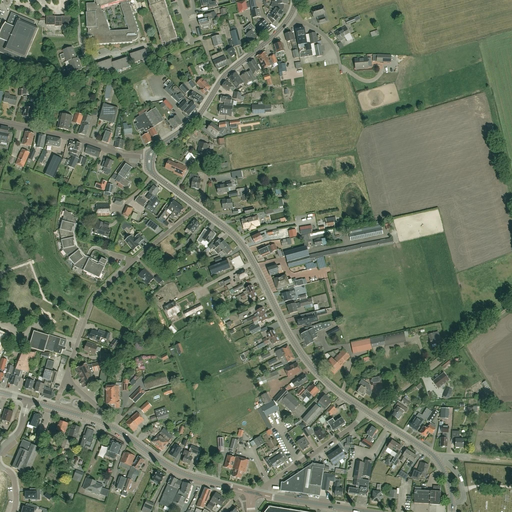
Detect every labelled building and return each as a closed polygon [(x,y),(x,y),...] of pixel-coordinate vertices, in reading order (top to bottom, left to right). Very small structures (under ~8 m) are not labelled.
[(94,0),(96,3),(93,3),(86,4),(87,13),(86,13),(87,28),(88,28),(88,37),(93,36),(93,38),(92,38),(92,45),(132,42),(132,41),(134,41),(136,40),(138,38),(138,36),(138,34),(137,32),(138,31),(133,14),(129,2),(128,3),(126,0),(147,0),(162,43),(165,43),(166,46),(169,44),(170,45),(180,42),(179,38),(177,38),(164,0),(163,0),(94,0)] [(212,4),(210,0),(202,0),(201,0),(201,1),(200,1),(201,6),(202,6),(202,7),(207,5),(208,9),(210,8),(217,7),(216,3),(212,4)] [(237,2),(239,11),(240,13),(242,13),(241,11),(248,10),(246,1),(237,2)] [(281,18),(284,14),(276,8),(277,6),(272,4),(270,7),(274,9),(272,12),(281,18)] [(318,20),(319,24),(326,21),(325,17),(325,18),(324,14),(325,14),(323,6),(311,10),(313,17),(317,16),(318,20)] [(252,18),(261,17),(259,9),(251,11),(252,18)] [(209,24),(208,17),(216,16),(215,12),(202,15),(203,18),(198,20),(200,26),(203,26),(203,28),(208,27),(208,25),(209,24)] [(281,18),(272,12),(270,15),(268,14),(267,16),(267,18),(268,19),(269,17),(277,23),(281,18)] [(3,27),(1,31),(0,33),(0,53),(8,57),(19,61),(20,57),(25,59),(38,29),(37,28),(33,27),(35,23),(11,13),(6,24),(5,24),(3,27)] [(46,18),(46,26),(54,26),(54,27),(62,27),(62,26),(70,26),(70,17),(55,17),(46,17),(46,18)] [(258,26),(261,29),(260,29),(261,30),(262,31),(263,31),(266,34),(272,28),(264,20),(261,23),(259,21),(257,23),(259,25),(258,26)] [(257,38),(252,32),(255,29),(251,23),(244,29),(245,31),(247,34),(246,35),(249,39),(247,40),(250,43),(252,41),(252,42),(257,38)] [(345,38),(347,41),(352,38),(351,35),(346,26),(334,33),(340,42),(345,38)] [(311,44),(310,43),(307,44),(304,28),(296,30),(300,58),(313,56),(311,44)] [(230,32),(234,47),(241,45),(237,30),(230,32)] [(293,49),(297,47),(293,35),(292,35),(291,32),(285,34),(287,42),(291,41),(293,49)] [(310,43),(311,44),(317,43),(315,33),(309,34),(310,40),(310,43)] [(214,47),(222,45),(220,36),(211,38),(214,47)] [(281,56),(285,55),(284,51),(281,43),(274,45),(277,53),(280,52),(281,56)] [(316,57),(322,56),(320,45),(314,46),(316,57)] [(64,54),(60,55),(61,57),(74,53),(72,47),(63,50),(64,54)] [(147,55),(145,48),(137,51),(140,61),(148,58),(149,61),(156,58),(154,53),(147,55)] [(231,58),(235,55),(234,52),(235,51),(232,48),(227,52),(231,58)] [(140,61),(137,51),(129,54),(133,63),(140,61)] [(222,52),(217,55),(222,68),(228,65),(226,62),(227,61),(226,59),(225,59),(224,57),(222,52)] [(272,63),(277,60),(274,55),(269,57),(270,60),(269,60),(265,52),(256,57),(261,67),(262,70),(272,66),(272,65),(273,65),(273,64),(272,63)] [(76,59),(76,58),(74,53),(61,57),(62,60),(65,58),(67,62),(68,61),(76,59)] [(222,68),(217,55),(211,57),(213,62),(216,70),(222,68)] [(168,61),(166,56),(156,62),(158,66),(168,61)] [(119,59),(122,69),(129,66),(126,57),(119,59)] [(367,57),(354,59),(355,68),(368,67),(367,57)] [(80,64),(78,58),(76,58),(76,59),(68,61),(70,65),(66,66),(67,68),(80,64)] [(106,70),(113,68),(112,62),(110,58),(103,61),(106,70)] [(112,62),(113,68),(115,71),(122,69),(119,59),(112,62)] [(254,74),(260,70),(254,60),(248,64),(254,74)] [(106,70),(103,61),(95,63),(98,73),(106,70)] [(278,63),(279,68),(279,73),(286,71),(285,64),(282,64),(282,62),(278,63)] [(80,64),(67,68),(67,70),(71,69),(72,73),(82,69),(80,64)] [(193,66),(188,68),(192,77),(197,74),(193,66)] [(244,83),(242,81),(236,72),(228,78),(236,88),(244,83)] [(247,73),(241,76),(246,85),(252,81),(247,73)] [(272,85),(270,79),(269,75),(263,76),(265,81),(266,80),(268,86),(272,85)] [(203,94),(210,87),(202,79),(196,84),(201,89),(199,90),(203,94)] [(109,99),(113,81),(108,80),(104,98),(109,99)] [(192,80),(191,81),(188,83),(193,89),(196,86),(192,80)] [(166,87),(167,87),(164,90),(180,106),(178,108),(182,113),(183,112),(188,116),(197,107),(192,103),(187,100),(184,97),(185,96),(178,89),(171,81),(169,83),(170,83),(166,87)] [(233,91),(234,88),(232,87),(232,86),(225,82),(222,87),(229,92),(230,90),(233,91)] [(184,84),(182,85),(179,88),(185,94),(190,90),(184,84)] [(30,96),(31,85),(22,85),(22,90),(19,89),(18,96),(22,97),(23,97),(23,95),(30,96)] [(5,92),(4,95),(3,102),(12,103),(11,104),(15,105),(16,97),(9,96),(10,93),(5,92)] [(199,106),(204,99),(193,92),(188,99),(199,106)] [(226,103),(226,105),(230,106),(233,106),(234,101),(231,100),(232,98),(221,96),(220,102),(226,103)] [(170,110),(173,108),(166,100),(163,102),(170,110)] [(32,112),(33,109),(32,109),(33,105),(28,104),(28,108),(25,107),(23,116),(24,116),(24,117),(27,118),(27,117),(30,118),(31,112),(32,112)] [(114,124),(118,108),(103,104),(99,120),(114,124)] [(233,106),(230,106),(226,105),(220,105),(219,115),(232,116),(233,106)] [(271,106),(265,106),(265,105),(252,105),(252,114),(265,114),(265,111),(271,111),(271,106)] [(154,127),(164,121),(156,108),(154,109),(149,112),(148,111),(140,116),(152,139),(153,138),(152,137),(157,135),(154,127)] [(80,124),(83,115),(76,113),(73,122),(80,124)] [(69,130),(72,116),(61,114),(58,128),(69,130)] [(91,117),(85,115),(78,133),(86,135),(89,125),(88,125),(91,117)] [(175,129),(179,127),(183,124),(177,115),(173,118),(169,121),(175,129)] [(152,139),(140,116),(135,119),(137,123),(135,124),(138,131),(140,130),(143,136),(142,137),(146,145),(152,141),(151,139),(152,139)] [(131,125),(128,125),(127,123),(123,124),(123,126),(124,133),(124,135),(133,134),(132,131),(131,125)] [(221,135),(226,128),(225,123),(219,124),(220,128),(218,128),(212,123),(207,130),(211,133),(211,134),(216,137),(219,134),(221,135)] [(200,132),(202,131),(197,125),(191,130),(196,136),(198,134),(197,133),(199,131),(200,132)] [(8,132),(9,128),(2,126),(0,132),(0,134),(0,135),(0,141),(7,143),(10,132),(8,132)] [(110,133),(111,130),(105,128),(104,131),(105,132),(102,141),(109,144),(111,138),(112,137),(112,136),(112,135),(112,134),(110,133)] [(121,140),(122,137),(121,137),(118,136),(119,130),(117,129),(115,137),(117,137),(117,139),(115,147),(122,149),(124,141),(121,140)] [(32,144),(34,134),(25,132),(22,145),(31,146),(32,144)] [(43,147),(46,136),(39,135),(37,145),(43,147)] [(60,148),(62,139),(48,137),(46,145),(60,148)] [(205,156),(208,145),(200,142),(198,146),(199,146),(197,154),(205,156)] [(76,143),(76,144),(73,154),(78,155),(79,152),(81,145),(76,143)] [(99,158),(102,151),(87,146),(85,153),(99,158)] [(32,149),(28,159),(32,161),(36,151),(32,149)] [(18,159),(16,164),(23,168),(30,153),(22,150),(18,159)] [(53,155),(50,162),(47,168),(44,174),(54,178),(61,163),(62,159),(62,158),(58,156),(57,157),(53,155)] [(74,169),(79,159),(76,158),(73,156),(68,166),(74,169)] [(103,172),(105,172),(104,174),(108,176),(108,174),(110,175),(111,170),(110,170),(113,162),(107,159),(106,162),(104,161),(102,167),(104,168),(103,172)] [(183,177),(187,167),(178,163),(177,164),(168,161),(165,168),(174,172),(173,173),(183,177)] [(126,188),(127,188),(128,188),(129,187),(130,185),(129,184),(130,183),(126,180),(126,179),(125,179),(133,168),(126,163),(117,176),(118,176),(115,180),(126,188)] [(199,189),(201,179),(198,179),(199,176),(191,174),(190,180),(193,180),(191,188),(199,189)] [(217,186),(218,190),(217,190),(217,193),(218,193),(218,194),(229,192),(228,188),(232,187),(231,182),(227,183),(227,184),(217,186)] [(146,198),(150,201),(148,204),(152,207),(158,199),(154,196),(159,190),(153,186),(149,193),(146,198)] [(238,197),(242,197),(240,189),(237,190),(237,191),(229,193),(229,198),(238,196),(238,197)] [(141,200),(141,199),(142,199),(138,196),(135,201),(144,208),(146,204),(141,200)] [(233,208),(234,208),(234,204),(232,205),(231,199),(222,201),(223,209),(233,208)] [(175,210),(179,205),(174,202),(173,201),(169,206),(170,206),(169,206),(167,209),(168,210),(172,213),(173,212),(175,210)] [(110,216),(110,205),(96,205),(96,216),(110,216)] [(129,218),(133,208),(127,205),(123,215),(129,218)] [(180,214),(184,209),(179,205),(175,210),(173,212),(176,214),(175,215),(177,217),(180,214)] [(106,265),(107,261),(106,260),(102,258),(98,265),(92,262),(92,261),(87,258),(86,260),(85,259),(81,254),(81,253),(77,248),(76,249),(75,248),(74,241),(75,241),(73,235),(72,235),(72,234),(73,227),(74,228),(76,219),(71,215),(72,213),(68,213),(65,210),(61,229),(59,229),(63,249),(62,249),(74,265),(73,266),(100,279),(102,279),(104,274),(102,273),(104,268),(106,265)] [(163,210),(157,218),(161,221),(167,212),(163,210)] [(249,227),(250,229),(255,228),(255,226),(260,225),(258,216),(242,220),(244,229),(249,227)] [(325,219),(327,227),(334,226),(334,222),(336,222),(336,217),(325,219)] [(199,229),(198,228),(200,224),(194,219),(187,228),(187,229),(185,231),(190,235),(187,238),(187,239),(183,243),(186,245),(190,241),(194,236),(192,235),(196,230),(197,231),(199,229)] [(127,227),(129,229),(132,226),(124,220),(123,222),(127,227)] [(147,225),(150,227),(155,231),(158,227),(150,220),(147,225)] [(108,237),(110,230),(103,228),(104,223),(98,222),(97,226),(96,225),(94,233),(108,237)] [(313,233),(312,229),(311,226),(300,227),(301,235),(313,233)] [(351,241),(383,234),(381,228),(349,234),(351,241)] [(205,234),(202,232),(197,241),(201,243),(203,241),(205,242),(206,242),(206,241),(209,243),(214,234),(211,232),(208,230),(206,233),(205,234)] [(125,241),(133,251),(140,246),(138,244),(139,243),(140,243),(144,239),(139,234),(135,238),(134,239),(131,235),(125,241)] [(252,238),(253,240),(255,243),(262,240),(262,239),(266,237),(265,234),(261,236),(260,234),(255,236),(252,238)] [(295,237),(286,239),(281,240),(282,247),(288,245),(293,244),(292,241),(296,240),(295,237)] [(309,256),(310,262),(315,261),(315,260),(335,255),(346,254),(370,249),(393,244),(392,238),(368,243),(345,248),(332,250),(308,255),(309,256)] [(216,245),(214,247),(215,249),(214,250),(218,255),(222,252),(228,246),(224,241),(222,243),(219,240),(215,244),(216,245)] [(177,251),(183,246),(180,242),(174,247),(177,251)] [(213,242),(208,247),(210,250),(211,250),(214,247),(216,245),(215,244),(213,242)] [(260,254),(276,247),(275,244),(270,246),(269,245),(258,250),(260,254)] [(232,251),(228,246),(222,252),(224,255),(226,253),(227,255),(232,251)] [(285,252),(286,256),(287,262),(309,256),(308,255),(306,246),(285,252)] [(276,247),(260,254),(261,257),(262,256),(262,257),(273,253),(272,252),(277,250),(276,247)] [(309,256),(287,262),(289,268),(310,262),(309,256)] [(210,267),(213,275),(229,268),(227,261),(210,267)] [(278,272),(282,271),(281,265),(277,266),(276,264),(267,267),(270,276),(279,273),(278,272)] [(147,285),(154,278),(145,269),(139,275),(144,281),(143,281),(147,285)] [(244,277),(247,276),(244,270),(237,273),(237,274),(234,275),(235,278),(234,279),(236,283),(245,279),(244,277)] [(274,279),(277,289),(278,289),(279,291),(289,289),(289,288),(294,287),(294,288),(304,285),(302,280),(292,282),(291,279),(288,281),(286,275),(274,279)] [(159,284),(161,286),(164,282),(162,281),(158,276),(157,277),(154,279),(159,284)] [(243,292),(244,293),(245,296),(248,294),(254,291),(252,285),(245,289),(246,291),(243,292)] [(295,295),(294,289),(288,290),(289,292),(282,294),(284,302),(292,300),(291,296),(295,295)] [(248,294),(251,300),(257,297),(254,291),(248,294)] [(301,307),(309,305),(313,304),(312,298),(299,301),(300,303),(301,307)] [(175,302),(164,308),(169,316),(172,315),(173,316),(176,314),(176,313),(179,311),(178,309),(179,309),(179,308),(178,306),(177,306),(177,307),(175,302)] [(296,308),(301,307),(300,303),(295,304),(287,306),(290,314),(297,312),(296,308)] [(200,304),(184,312),(186,316),(202,307),(200,304)] [(256,311),(257,314),(254,315),(247,319),(243,321),(244,323),(252,319),(252,320),(265,313),(263,308),(256,311)] [(239,318),(249,313),(247,309),(237,313),(239,318)] [(305,318),(296,320),(297,324),(298,324),(298,326),(306,324),(306,326),(311,325),(310,323),(316,322),(314,317),(323,315),(322,313),(324,312),(324,310),(305,315),(305,318)] [(254,323),(260,319),(262,322),(268,319),(265,313),(252,320),(254,323)] [(306,332),(301,335),(300,336),(302,339),(303,339),(307,346),(314,342),(312,340),(317,337),(315,333),(324,328),(324,329),(331,326),(329,322),(322,324),(321,324),(304,328),(306,332)] [(258,331),(260,329),(258,325),(255,327),(254,325),(250,327),(251,329),(250,329),(252,333),(254,332),(254,333),(258,331)] [(88,338),(89,338),(99,342),(101,338),(108,340),(110,334),(99,330),(98,333),(92,331),(91,334),(90,333),(89,334),(88,337),(88,338)] [(270,339),(277,335),(274,330),(269,332),(267,333),(269,337),(267,337),(269,340),(270,339)] [(61,355),(63,349),(64,350),(65,349),(67,340),(61,339),(49,335),(49,336),(34,332),(29,347),(44,352),(45,350),(50,351),(61,355)] [(431,345),(441,342),(438,332),(428,335),(429,339),(431,345)] [(270,339),(273,345),(280,341),(277,335),(270,339)] [(383,336),(370,339),(372,348),(385,345),(383,336)] [(264,343),(267,341),(266,338),(262,340),(256,343),(257,346),(264,343)] [(114,350),(119,343),(115,339),(109,347),(114,350)] [(267,341),(264,343),(257,346),(259,349),(265,345),(269,343),(267,341)] [(100,352),(101,348),(97,347),(97,346),(88,343),(85,350),(90,352),(90,353),(94,355),(96,350),(100,352)] [(178,355),(184,353),(180,344),(175,346),(178,355)] [(285,355),(291,352),(288,346),(275,352),(275,354),(278,359),(280,359),(284,357),(283,356),(284,355),(285,355)] [(339,361),(347,353),(343,350),(334,360),(332,358),(326,364),(331,369),(339,361)] [(29,373),(37,352),(29,351),(21,351),(15,369),(10,384),(17,386),(19,382),(20,382),(23,371),(29,373)] [(288,362),(294,359),(291,352),(285,355),(285,356),(288,362)] [(350,356),(347,353),(339,361),(331,369),(334,372),(337,369),(338,370),(341,367),(340,366),(350,356)] [(93,372),(101,370),(99,362),(91,364),(93,372)] [(285,369),(289,378),(298,373),(297,372),(300,371),(300,370),(301,369),(300,367),(298,367),(297,363),(285,369)] [(84,385),(94,380),(91,373),(87,364),(76,369),(80,377),(84,385)] [(47,394),(49,398),(54,395),(52,392),(58,372),(45,369),(41,383),(38,382),(35,391),(40,393),(42,393),(43,393),(44,395),(46,394),(47,394)] [(268,374),(268,375),(265,376),(267,381),(270,380),(270,381),(278,378),(280,377),(277,370),(268,374)] [(438,389),(449,380),(448,380),(443,374),(444,373),(443,373),(432,381),(433,382),(433,381),(438,388),(438,389)] [(149,388),(167,383),(164,374),(156,376),(157,379),(154,380),(153,377),(148,378),(149,381),(145,382),(146,386),(148,386),(149,388)] [(298,388),(308,380),(307,379),(308,378),(305,375),(304,375),(299,379),(298,378),(292,383),(294,386),(296,385),(298,388)] [(380,375),(370,377),(371,386),(382,384),(380,375)] [(28,377),(28,380),(25,388),(32,390),(35,377),(31,376),(31,378),(28,377)] [(119,401),(119,391),(122,391),(128,391),(128,384),(128,382),(129,382),(129,380),(123,380),(123,384),(122,384),(122,383),(116,383),(116,384),(112,384),(112,386),(106,386),(106,387),(105,387),(105,390),(106,390),(106,405),(115,405),(115,408),(119,407),(119,405),(120,405),(120,401),(119,401)] [(370,386),(369,386),(365,383),(363,386),(361,385),(356,392),(363,396),(370,386)] [(318,389),(315,387),(313,385),(311,386),(310,385),(305,391),(301,388),(297,393),(304,399),(306,397),(309,399),(313,395),(314,397),(320,391),(318,389)] [(130,398),(135,403),(145,392),(140,387),(136,392),(134,394),(130,398)] [(284,389),(273,400),(278,405),(288,393),(284,389)] [(289,393),(289,394),(281,402),(292,412),(300,403),(293,396),(295,394),(293,391),(289,393)] [(445,391),(443,396),(449,399),(451,393),(445,391)] [(260,396),(265,405),(271,402),(267,393),(260,396)] [(322,406),(328,399),(326,396),(325,395),(319,402),(320,402),(318,403),(322,406)] [(332,402),(328,399),(322,406),(325,409),(326,408),(327,408),(332,402)] [(274,410),(275,412),(278,410),(273,401),(261,408),(266,417),(269,415),(268,413),(274,410)] [(144,413),(152,406),(148,402),(140,409),(144,413)] [(393,412),(391,415),(398,420),(404,412),(405,413),(407,409),(399,404),(397,403),(396,405),(392,411),(393,412)] [(309,425),(322,410),(316,405),(303,420),(309,425)] [(330,414),(336,409),(332,405),(327,411),(330,414)] [(155,411),(156,415),(158,421),(169,417),(167,412),(166,407),(155,411)] [(413,422),(410,427),(416,431),(419,426),(421,423),(423,424),(427,419),(431,412),(427,409),(422,416),(419,421),(419,420),(415,418),(413,422)] [(434,409),(426,420),(431,423),(432,423),(434,420),(431,418),(433,414),(436,416),(438,413),(437,412),(434,410),(434,409)] [(10,423),(13,412),(5,410),(2,420),(10,423)] [(41,416),(40,415),(41,415),(38,413),(37,414),(34,413),(29,426),(37,429),(39,424),(42,418),(40,417),(41,416)] [(137,426),(144,420),(138,413),(131,419),(126,423),(133,431),(138,427),(137,426)] [(341,417),(335,421),(339,428),(345,424),(341,417)] [(334,431),(339,428),(335,421),(334,421),(332,418),(327,421),(332,428),(331,429),(333,431),(334,431)] [(65,435),(68,424),(59,421),(56,430),(63,432),(62,434),(65,435)] [(423,427),(419,433),(426,437),(429,432),(432,434),(436,429),(432,427),(433,425),(430,424),(430,425),(429,425),(428,427),(427,426),(426,428),(423,427)] [(77,438),(80,428),(72,426),(71,430),(70,429),(68,436),(77,438)] [(366,434),(369,436),(366,440),(364,439),(362,442),(370,448),(373,444),(370,442),(373,439),(374,440),(376,439),(377,437),(377,436),(375,434),(376,434),(375,434),(377,430),(371,426),(366,434)] [(441,438),(440,446),(441,446),(441,447),(443,447),(447,447),(447,442),(447,439),(448,439),(448,433),(448,426),(443,426),(441,426),(441,432),(443,432),(442,438),(441,438)] [(155,436),(159,432),(154,427),(150,432),(155,436)] [(94,439),(92,438),(93,435),(95,435),(96,432),(95,430),(87,428),(85,429),(83,436),(79,447),(84,449),(84,447),(86,446),(91,448),(94,439)] [(303,431),(307,438),(311,435),(308,430),(307,428),(303,431)] [(315,433),(320,441),(326,436),(321,429),(315,433)] [(52,442),(55,433),(48,431),(45,440),(52,442)] [(163,438),(162,438),(165,434),(161,431),(158,435),(152,442),(159,448),(163,443),(160,441),(163,438)] [(452,431),(451,438),(454,438),(455,438),(455,447),(463,448),(463,440),(459,440),(459,432),(452,431)] [(163,443),(159,448),(162,449),(163,451),(169,443),(170,441),(171,439),(165,434),(162,438),(163,438),(160,441),(163,443)] [(260,436),(253,441),(258,448),(265,443),(260,436)] [(297,442),(299,445),(303,451),(308,448),(307,446),(310,444),(306,439),(305,437),(301,439),(301,438),(300,438),(298,440),(298,441),(297,442)] [(40,449),(44,439),(41,438),(38,447),(32,445),(23,441),(12,467),(20,470),(19,472),(28,476),(40,448),(40,449)] [(66,453),(68,450),(71,441),(64,439),(61,448),(60,447),(57,454),(61,456),(61,455),(63,456),(65,453),(66,453)] [(236,450),(238,440),(232,439),(230,449),(236,450)] [(392,440),(390,444),(387,442),(381,454),(383,455),(388,448),(392,451),(397,444),(392,440)] [(112,441),(110,447),(108,447),(104,456),(115,460),(117,455),(118,456),(119,455),(123,445),(112,441)] [(175,444),(169,455),(175,458),(176,459),(182,449),(180,448),(175,444)] [(397,444),(392,451),(393,451),(390,454),(394,457),(396,454),(397,454),(402,447),(397,444)] [(196,445),(196,447),(192,445),(189,451),(193,453),(199,456),(201,449),(200,449),(200,447),(197,445),(196,445)] [(277,451),(273,454),(280,465),(284,462),(285,462),(281,457),(284,455),(281,448),(277,451)] [(346,460),(344,457),(346,456),(343,452),(340,448),(334,453),(339,461),(342,459),(344,461),(346,460)] [(402,462),(403,460),(404,459),(407,461),(412,453),(406,450),(401,459),(400,460),(402,462)] [(191,457),(192,454),(185,451),(183,455),(185,456),(182,462),(186,463),(190,464),(192,459),(190,458),(191,457)] [(120,462),(131,467),(135,456),(124,452),(120,462)] [(339,461),(334,453),(328,457),(330,460),(331,462),(330,463),(332,466),(334,465),(335,467),(338,465),(336,463),(339,461)] [(412,453),(407,461),(410,462),(408,466),(410,467),(417,457),(412,453)] [(273,455),(268,458),(267,457),(264,460),(268,466),(271,463),(275,469),(280,465),(273,454),(272,455),(273,455)] [(232,469),(235,458),(227,456),(224,467),(232,469)] [(131,480),(135,468),(136,469),(139,470),(139,469),(140,468),(145,461),(142,459),(142,458),(142,457),(140,457),(139,458),(138,457),(132,466),(132,467),(131,467),(128,475),(127,478),(131,480)] [(235,457),(235,458),(232,469),(234,470),(232,475),(233,476),(233,477),(240,479),(242,472),(245,473),(248,460),(235,457)] [(399,461),(397,459),(393,465),(391,468),(394,470),(396,466),(399,461)] [(353,479),(355,479),(361,480),(360,484),(359,483),(357,495),(367,497),(368,490),(369,481),(362,480),(363,475),(370,477),(372,461),(365,460),(365,463),(363,463),(356,461),(353,479)] [(413,469),(412,471),(410,477),(419,480),(420,476),(425,477),(426,473),(428,465),(421,463),(420,462),(418,470),(413,469)] [(320,496),(324,466),(313,464),(313,463),(312,463),(312,464),(310,465),(309,463),(302,468),(303,470),(284,483),(282,483),(281,491),(301,493),(320,496)] [(74,476),(81,479),(84,473),(76,470),(74,476)] [(157,471),(154,476),(154,475),(151,480),(156,483),(157,482),(160,485),(163,480),(162,480),(165,476),(157,471)] [(342,496),(343,489),(339,489),(340,480),(335,479),(335,475),(325,474),(322,490),(328,491),(330,481),(335,482),(334,489),(335,489),(334,495),(342,496)] [(123,490),(127,479),(120,477),(116,488),(123,490)] [(160,504),(170,508),(181,482),(180,481),(171,477),(168,485),(163,496),(160,504)] [(127,478),(127,479),(123,490),(121,495),(126,497),(127,492),(128,492),(128,491),(132,481),(132,480),(131,480),(127,478)] [(89,479),(85,490),(99,495),(103,485),(96,483),(97,482),(89,479)] [(361,480),(355,479),(354,482),(354,485),(358,486),(357,489),(349,488),(348,489),(347,491),(348,492),(348,494),(357,495),(359,483),(360,484),(361,480)] [(171,507),(174,509),(180,511),(181,510),(183,506),(184,503),(185,503),(186,499),(187,499),(192,485),(183,482),(182,487),(181,491),(179,490),(172,504),(171,507)] [(382,499),(382,496),(381,496),(381,493),(380,492),(381,485),(377,485),(377,492),(373,492),(372,501),(373,501),(373,502),(376,502),(377,501),(380,501),(380,499),(382,499)] [(440,505),(441,492),(440,492),(441,486),(433,486),(433,491),(431,491),(414,490),(414,503),(429,504),(430,504),(430,505),(440,505)] [(204,508),(205,505),(204,505),(205,502),(206,503),(211,491),(204,488),(197,506),(203,509),(204,508)] [(26,492),(26,499),(33,499),(33,500),(35,500),(35,499),(37,499),(37,495),(40,495),(40,489),(33,489),(33,492),(26,492)] [(214,504),(214,503),(215,502),(221,506),(225,500),(219,496),(220,495),(216,493),(210,503),(207,508),(212,511),(215,505),(214,504)] [(147,501),(144,507),(152,511),(154,505),(149,503),(147,501)]
